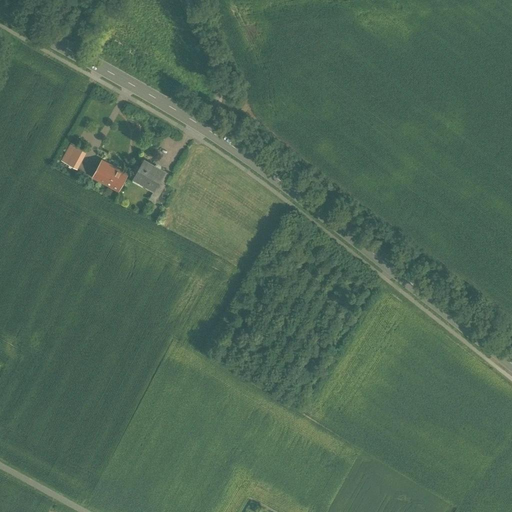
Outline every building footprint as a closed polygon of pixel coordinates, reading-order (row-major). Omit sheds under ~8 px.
[(75,145),(66,163),(76,168),(86,150),(75,145)] [(128,174),(102,159),(92,177),(119,191),(128,174)] [(143,160),(134,177),(147,184),(155,189),(160,181),(165,172),(143,160)] [(147,184),(134,177),(132,181),(145,188),(147,184)] [(155,189),(149,199),(155,203),(165,185),(160,181),(155,189)]
